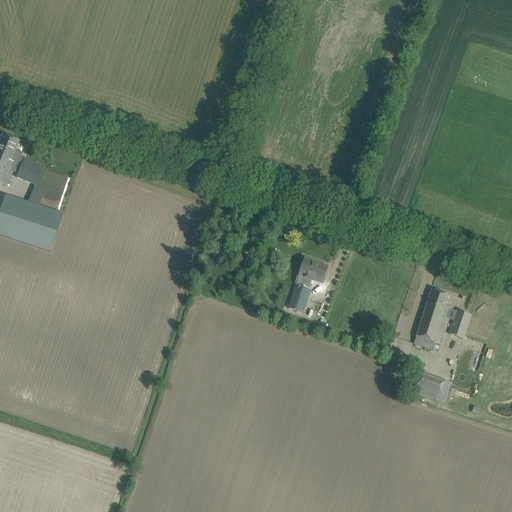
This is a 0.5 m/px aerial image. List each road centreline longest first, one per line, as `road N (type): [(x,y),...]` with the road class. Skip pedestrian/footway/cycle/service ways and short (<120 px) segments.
road 1 (tertiary): [(511,276),(0,103)]
road 2 (track): [(284,0),(224,180)]
